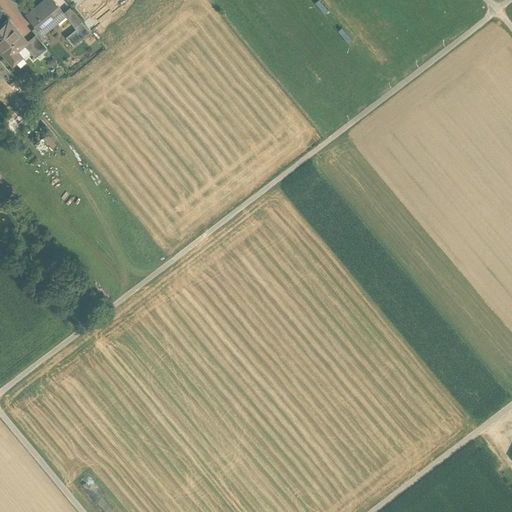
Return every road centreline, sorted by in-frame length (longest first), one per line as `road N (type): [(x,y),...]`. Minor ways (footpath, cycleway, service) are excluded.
road 1 (track): [(509,0),(0,391)]
road 2 (track): [(511,407),(376,511)]
road 3 (track): [(0,414),(81,511)]
